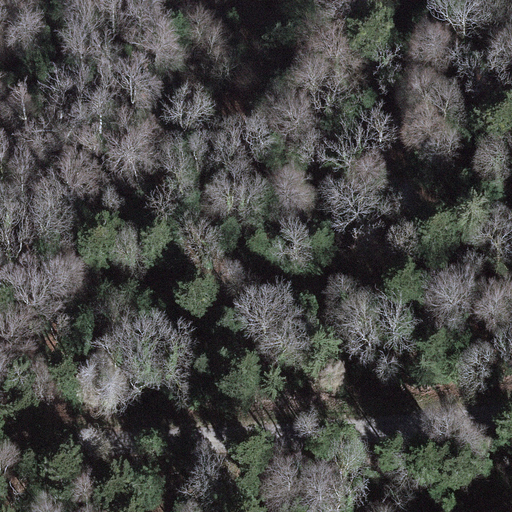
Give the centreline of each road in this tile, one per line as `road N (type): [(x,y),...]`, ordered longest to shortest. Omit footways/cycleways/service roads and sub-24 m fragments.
road 1 (tertiary): [(511,408),(340,430),(0,451)]
road 2 (track): [(0,280),(511,292)]
